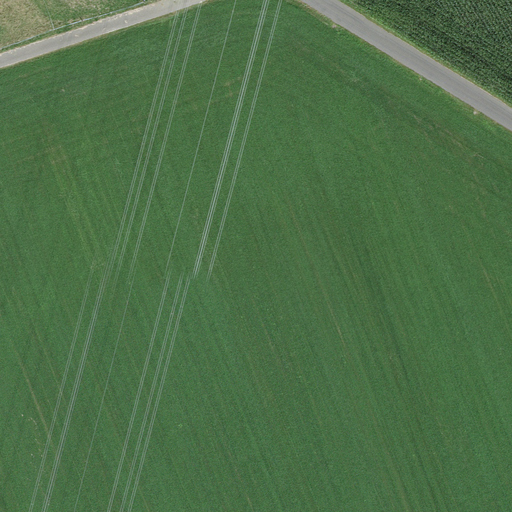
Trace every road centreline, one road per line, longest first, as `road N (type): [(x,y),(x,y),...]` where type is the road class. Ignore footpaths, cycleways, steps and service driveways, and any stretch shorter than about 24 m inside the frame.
road 1 (unclassified): [(511,119),(314,0)]
road 2 (track): [(163,0),(0,55)]
